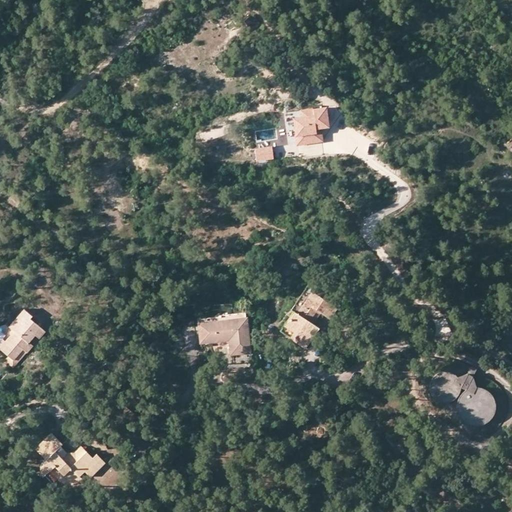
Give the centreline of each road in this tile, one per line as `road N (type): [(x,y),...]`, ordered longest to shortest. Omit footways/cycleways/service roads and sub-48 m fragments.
road 1 (track): [(511,463),(440,426),(417,406),(410,385),(423,360),(451,353),(494,373),(511,393)]
road 2 (track): [(152,0),(122,51),(62,103),(33,113),(0,104)]
